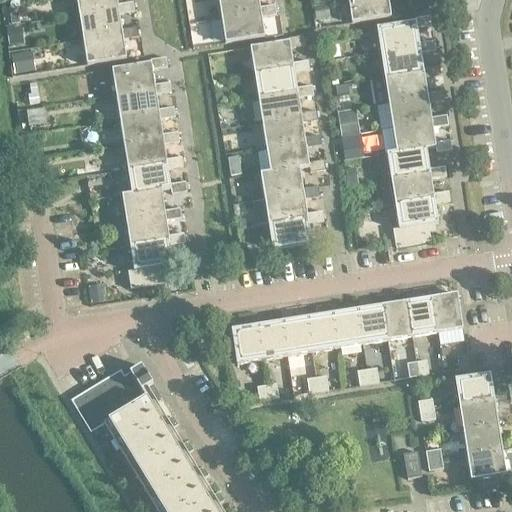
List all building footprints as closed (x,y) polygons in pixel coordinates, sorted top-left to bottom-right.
[(76,0),(80,17),(119,11),(118,6),(117,0),(76,0)] [(218,0),(222,20),(261,14),(260,9),(258,0),(218,0)] [(348,0),(352,26),(391,19),(388,0),(348,0)] [(135,14),(133,4),(118,6),(119,11),(80,17),(83,42),(123,35),(122,31),(120,17),(135,14)] [(329,6),(314,8),(316,22),(331,20),(329,6)] [(277,17),(275,7),(260,9),(261,14),(222,20),(226,46),(265,39),(262,20),(277,17)] [(18,16),(9,17),(11,27),(20,25),(18,16)] [(433,28),(431,18),(415,20),(416,24),(377,30),(381,56),(420,49),(420,45),(417,31),(433,28)] [(24,29),(8,31),(10,48),(27,45),(24,29)] [(139,39),(137,29),(122,31),(123,35),(83,42),(87,67),(127,61),(124,42),(139,39)] [(306,48),(304,38),(289,40),(289,43),(251,50),(255,75),(294,69),(293,65),(291,50),(306,48)] [(436,53),(435,43),(420,45),(420,49),(381,56),(385,81),(424,74),(424,70),(421,55),(436,53)] [(338,47),(329,49),(331,61),(340,59),(338,47)] [(32,54),(11,57),(14,77),(35,73),(32,54)] [(151,65),(112,71),(116,97),(156,91),(155,87),(153,72),(168,70),(166,59),(151,62),(151,65)] [(310,73),(308,63),(293,65),(294,69),(255,75),(259,100),(298,94),(297,90),(295,75),(310,73)] [(440,78),(439,68),(424,70),(424,74),(385,81),(389,105),(428,99),(428,95),(425,80),(440,78)] [(172,95),(170,84),(155,87),(156,91),(116,97),(120,122),(160,116),(159,112),(157,97),(172,95)] [(314,98),(312,88),(297,90),(298,94),(259,100),(263,125),(302,119),(301,115),(299,100),(314,98)] [(348,88),(336,90),(337,99),(349,97),(348,88)] [(444,103),(443,92),(428,95),(428,99),(389,105),(393,130),(432,124),(431,120),(429,105),(444,103)] [(176,119),(174,109),(159,112),(160,116),(120,122),(124,147),(164,141),(163,136),(161,122),(176,119)] [(42,111),(24,113),(26,129),(45,126),(42,111)] [(318,123),(316,112),(301,115),(302,119),(263,125),(267,150),(306,144),(305,140),(303,125),(318,123)] [(356,112),(337,115),(341,138),(360,135),(356,112)] [(448,128),(447,117),(431,120),(432,124),(393,130),(397,154),(427,150),(427,151),(436,150),(437,155),(452,153),(450,142),(435,145),(433,130),(448,128)] [(180,144),(178,134),(163,136),(164,141),(124,147),(128,172),(168,166),(167,161),(165,147),(180,144)] [(360,136),(341,140),(344,163),(364,159),(360,136)] [(322,147),(320,137),(305,140),(306,144),(267,150),(270,174),(271,175),(300,170),(300,171),(309,170),(310,175),(326,172),(324,162),(309,165),(307,150),(322,147)] [(427,150),(397,154),(387,156),(391,181),(430,175),(430,171),(427,151),(427,150)] [(240,158),(229,160),(232,177),(242,176),(240,158)] [(184,169),(182,159),(167,161),(168,166),(128,172),(132,196),(132,197),(162,192),(162,193),(171,192),(172,196),(187,194),(186,184),(171,186),(168,172),(184,169)] [(447,179),(445,169),(430,171),(430,175),(391,181),(395,206),(434,200),(434,196),(431,181),(447,179)] [(271,175),(270,174),(261,176),(265,201),(304,195),(304,191),(300,171),(300,170),(271,175)] [(356,171),(346,172),(348,188),(358,186),(356,171)] [(320,199),(319,189),(304,191),(304,195),(265,201),(269,226),(308,220),(307,216),(305,201),(320,199)] [(132,197),(132,196),(122,197),(127,223),(166,217),(165,213),(162,193),(162,192),(132,197)] [(451,204),(449,194),(434,196),(434,200),(395,206),(399,231),(393,232),(396,250),(431,244),(428,227),(439,226),(435,206),(451,204)] [(182,220),(180,210),(165,213),(166,217),(127,223),(130,248),(170,242),(169,238),(167,223),(182,220)] [(324,224),(323,214),(307,216),(308,220),(269,226),(273,252),(312,246),(309,226),(324,224)] [(244,221),(236,222),(238,230),(246,229),(244,221)] [(186,245),(184,235),(169,238),(170,242),(130,248),(134,273),(128,274),(131,291),(167,286),(164,269),(174,268),(171,248),(186,245)] [(104,287),(88,289),(91,306),(106,304),(104,287)] [(464,331),(458,296),(432,300),(438,335),(464,331)] [(438,335),(432,300),(407,304),(413,339),(438,335)] [(413,339),(407,304),(382,308),(388,343),(413,339)] [(388,343),(382,308),(357,312),(363,347),(388,343)] [(363,347),(357,312),(332,316),(338,351),(363,347)] [(338,351),(332,316),(307,320),(313,355),(338,351)] [(313,355),(307,320),(283,324),(288,359),(313,355)] [(288,359),(283,324),(258,328),(263,363),(288,359)] [(263,363),(258,328),(232,332),(237,367),(263,363)] [(470,371),(468,356),(457,358),(460,373),(470,371)] [(427,363),(417,364),(420,379),(429,377),(427,363)] [(420,379),(417,364),(407,366),(410,380),(420,379)] [(163,402),(142,367),(125,378),(121,372),(71,403),(83,421),(91,435),(110,424),(163,511),(222,511),(219,506),(224,503),(219,494),(213,498),(203,481),(209,477),(204,469),(198,473),(188,456),(194,452),(188,444),(182,447),(172,431),(178,427),(173,418),(167,422),(157,405),(163,402)] [(377,370),(367,372),(370,387),(380,385),(377,370)] [(370,387),(367,372),(358,373),(360,388),(370,387)] [(495,401),(491,376),(471,379),(455,381),(459,407),(495,401)] [(327,378),(317,380),(319,394),(329,393),(327,378)] [(319,394),(317,380),(307,381),(310,396),(319,394)] [(277,386),(267,388),(270,402),(280,401),(277,386)] [(270,402),(267,388),(258,389),(260,404),(270,402)] [(433,401),(418,404),(420,414),(434,411),(433,401)] [(499,426),(495,401),(459,407),(463,432),(499,426)] [(436,421),(434,411),(420,414),(421,424),(436,421)] [(503,451),(499,426),(463,432),(467,457),(503,451)] [(441,451),(426,454),(428,464),(442,461),(441,451)] [(507,477),(503,451),(467,457),(471,483),(507,477)] [(418,454),(404,457),(408,481),(422,479),(418,454)] [(444,471),(442,461),(428,464),(429,474),(444,471)]
